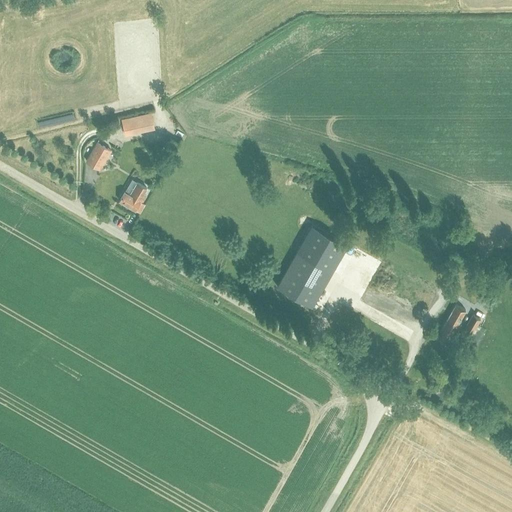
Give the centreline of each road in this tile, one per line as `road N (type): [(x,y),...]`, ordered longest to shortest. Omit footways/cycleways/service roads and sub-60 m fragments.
road 1 (unclassified): [(325,511),(372,429),(369,382),(0,162)]
road 2 (track): [(369,382),(511,464)]
